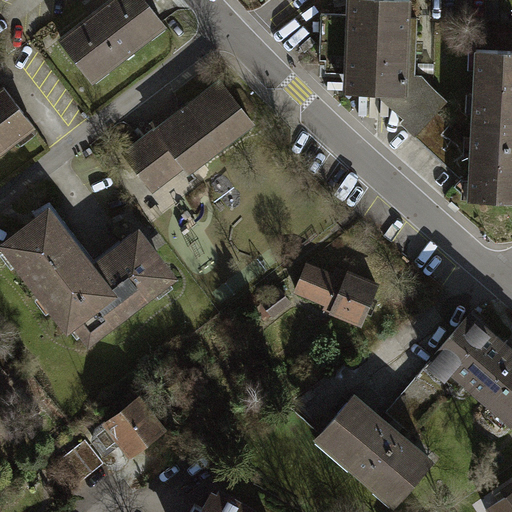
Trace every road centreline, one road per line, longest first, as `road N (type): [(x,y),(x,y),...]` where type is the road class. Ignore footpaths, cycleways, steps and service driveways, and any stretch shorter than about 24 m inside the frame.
road 1 (residential): [(227,27),(494,276)]
road 2 (residential): [(227,27),(0,202)]
